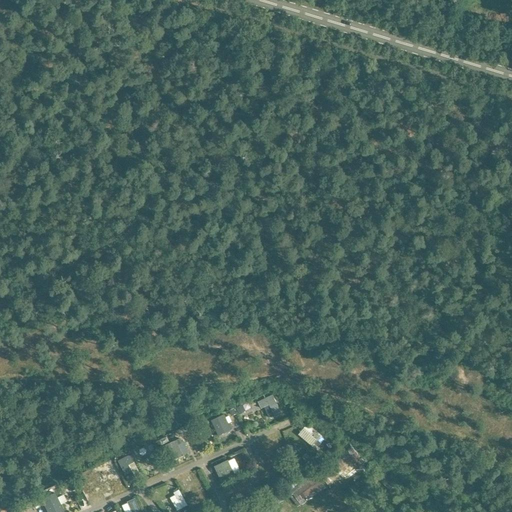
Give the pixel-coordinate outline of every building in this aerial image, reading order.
[(257,401),(261,408),(264,407),(269,418),(274,416),(275,417),(281,413),(272,394),(257,401)] [(210,420),(218,436),(231,429),(224,414),(210,420)] [(162,446),(169,461),(187,453),(182,442),(178,444),(176,440),(162,446)] [(347,442),(313,465),(318,471),(289,490),(301,505),(328,486),(330,488),(365,463),(347,442)] [(228,461),(214,467),(222,484),(236,477),(234,474),(228,461)] [(56,492),(42,499),(48,511),(64,511),(65,511),(61,505),(67,502),(64,495),(58,497),(56,492)] [(141,511),(136,498),(128,502),(132,511),(141,511)]
